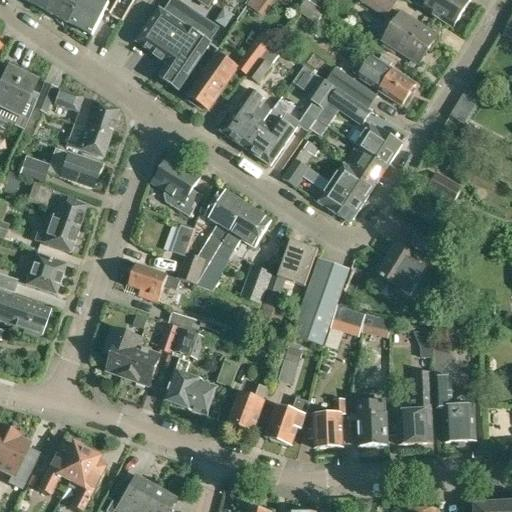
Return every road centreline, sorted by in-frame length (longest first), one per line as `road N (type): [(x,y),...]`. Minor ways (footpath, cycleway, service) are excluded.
road 1 (residential): [(155,114),(331,236),(353,241),(372,223),(505,0)]
road 2 (residential): [(53,399),(155,114)]
road 3 (residential): [(511,470),(334,479),(270,476),(213,459)]
road 4 (residential): [(0,6),(155,114)]
road 5 (residential): [(213,459),(53,399)]
